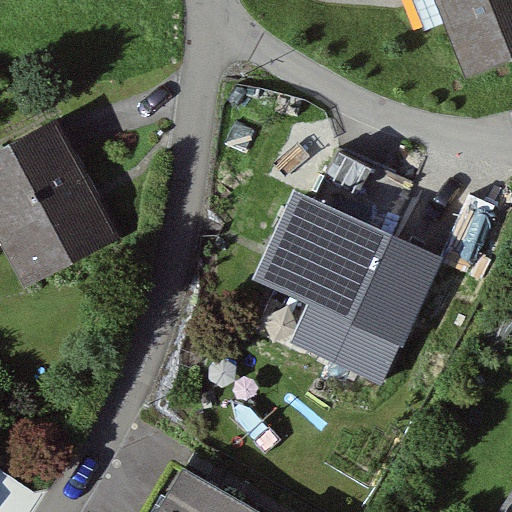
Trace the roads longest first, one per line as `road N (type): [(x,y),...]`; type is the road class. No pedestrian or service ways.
road 1 (residential): [(213,22),(164,313),(144,368),(56,511)]
road 2 (residential): [(213,22),(356,103),(438,134),(511,147)]
